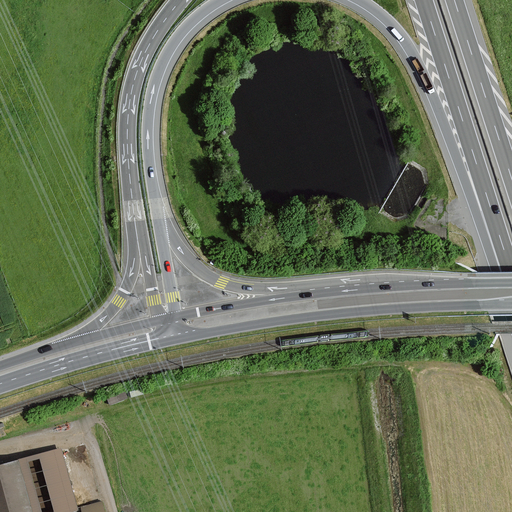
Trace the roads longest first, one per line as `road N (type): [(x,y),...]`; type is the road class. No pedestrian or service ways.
road 1 (track): [(447,382),(395,363),(260,375),(123,400),(81,426)]
road 2 (secondary): [(181,337),(343,312),(511,304)]
road 3 (motorway): [(357,0),(411,50),(495,222)]
road 4 (motorway): [(180,0),(143,55),(129,101),(137,240)]
road 5 (motorway): [(158,220),(148,143),(156,80),(176,39),(221,0)]
road 6 (motorway): [(423,0),(495,222)]
road 7 (motorway): [(343,289),(221,282),(194,265),(158,220)]
road 8 (motorway): [(511,180),(453,0)]
road 9 (secondary): [(343,289),(176,316)]
road 10 (secondary): [(0,387),(162,341)]
road 11 (secondary): [(511,282),(343,289)]
road 12 (motorway): [(137,240),(119,300),(63,346)]
